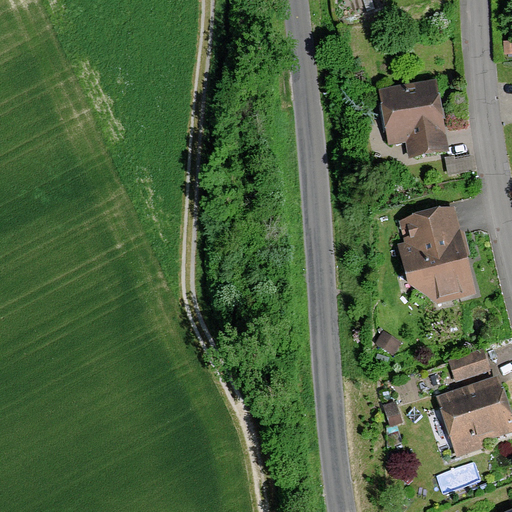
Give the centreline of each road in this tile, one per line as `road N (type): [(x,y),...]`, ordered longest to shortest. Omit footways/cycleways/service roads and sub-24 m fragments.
road 1 (track): [(207,0),(189,306),(250,433),(264,511)]
road 2 (tertiary): [(293,0),(310,108),(342,511)]
road 3 (residential): [(511,261),(476,0)]
